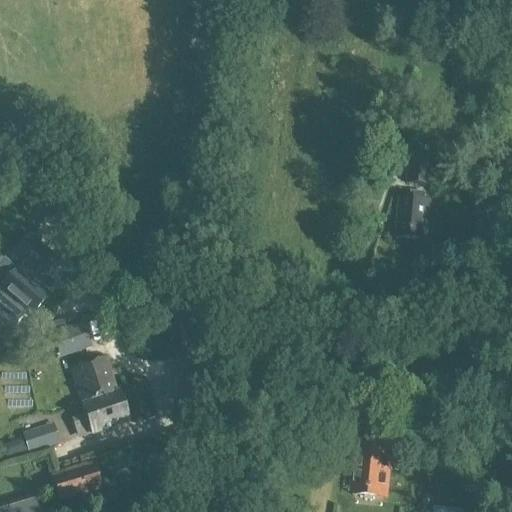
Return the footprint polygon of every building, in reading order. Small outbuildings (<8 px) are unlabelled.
[(508,26),(510,0),(488,0),(486,25),(508,26)] [(486,61),(485,84),(503,85),(505,62),(486,61)] [(434,158),(410,155),(405,189),(430,192),(433,163),(434,158)] [(399,200),(395,235),(426,239),(431,205),(426,204),(426,196),(412,195),(411,202),(399,200)] [(25,277),(33,268),(44,277),(57,262),(29,238),(16,253),(26,262),(18,271),(17,271),(16,272),(4,262),(3,263),(0,266),(0,290),(0,292),(2,295),(0,297),(0,305),(19,322),(25,314),(30,318),(48,297),(25,277)] [(51,336),(55,348),(70,343),(74,354),(89,349),(82,326),(51,336)] [(103,362),(72,373),(83,406),(115,395),(103,362)] [(466,372),(463,397),(506,403),(509,377),(466,372)] [(2,432),(27,430),(25,390),(0,391),(2,432)] [(85,417),(72,422),(76,434),(84,438),(91,435),(92,437),(128,425),(117,395),(115,395),(83,406),(81,407),(85,417)] [(299,430),(331,433),(334,412),(302,407),(299,430)] [(37,431),(22,436),(24,442),(27,453),(28,456),(59,446),(54,431),(39,436),(37,431)] [(360,440),(354,489),(388,493),(393,444),(360,440)] [(481,445),(478,469),(500,473),(504,448),(481,445)] [(92,468),(53,479),(60,502),(99,492),(98,488),(100,484),(98,477),(94,476),(92,468)] [(0,511),(38,511),(33,494),(0,503),(0,511)]
